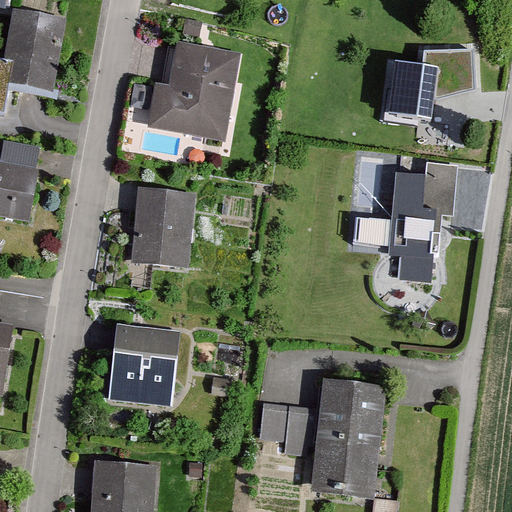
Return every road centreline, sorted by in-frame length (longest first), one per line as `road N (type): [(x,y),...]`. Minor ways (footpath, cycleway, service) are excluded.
road 1 (residential): [(42,511),(127,0)]
road 2 (residential): [(511,120),(456,511)]
